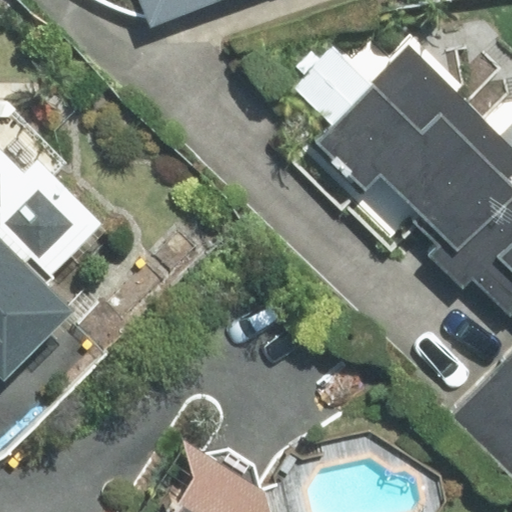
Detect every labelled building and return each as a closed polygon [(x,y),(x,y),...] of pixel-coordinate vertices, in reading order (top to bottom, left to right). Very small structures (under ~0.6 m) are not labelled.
[(134,0),(142,22),(205,0),(134,0)] [(511,163),(511,144),(404,37),(364,77),(321,35),(282,75),(331,122),(294,159),(382,246),(410,218),(433,241),(420,254),(450,284),(465,268),(503,305),(510,299),(511,301),(511,342),(445,410),(511,476),(511,193),(497,179),(511,163)] [(0,367),(6,374),(73,304),(44,276),(95,224),(15,146),(0,161),(0,367)] [(386,511),(377,507),(373,511),(268,511),(251,453),(221,443),(215,453),(194,442),(156,511),(386,511)] [(511,511),(484,494),(472,511),(511,511)]
